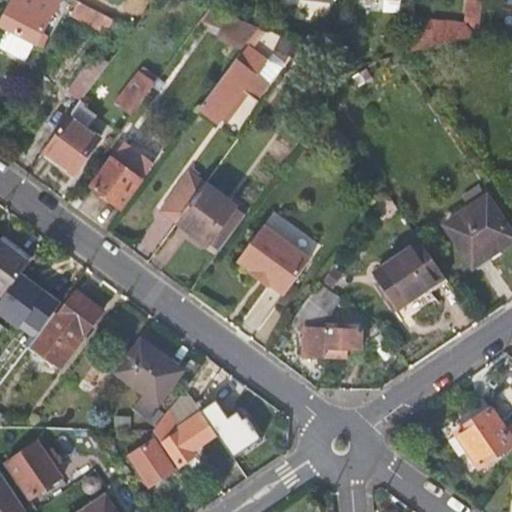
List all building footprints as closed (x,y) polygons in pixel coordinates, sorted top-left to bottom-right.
[(58,0),(16,0),(17,1),(3,27),(41,47),(47,36),(41,33),(58,0)] [(79,0),(79,1),(103,14),(109,0),(79,0)] [(107,32),(114,20),(103,14),(79,1),(72,14),(107,32)] [(432,45),(413,43),(411,62),(482,43),(487,4),(472,3),(468,38),(433,35),(432,45)] [(239,42),(248,23),(226,14),(219,33),(239,42)] [(261,60),(244,48),(236,59),(238,60),(202,107),(219,119),(241,90),(256,101),(269,84),(284,64),(268,52),(261,60)] [(67,92),(80,101),(82,99),(96,80),(100,75),(109,63),(96,53),(87,66),(67,92)] [(290,71),(279,86),(287,92),(297,76),(290,71)] [(128,114),(131,115),(153,86),(141,75),(121,101),(117,99),(102,119),(116,129),(128,114)] [(108,89),(96,80),(82,99),(94,107),(108,89)] [(99,138),(69,116),(39,157),(69,180),(99,138)] [(149,168),(120,147),(91,186),(119,207),(149,168)] [(205,184),(190,172),(161,211),(177,222),(205,184)] [(205,184),(177,222),(207,244),(209,241),(220,225),(233,209),(235,206),(205,184)] [(511,241),(511,232),(488,199),(447,227),(475,267),(511,241)] [(233,209),(220,225),(209,241),(221,250),(246,218),(233,209)] [(309,259),(263,225),(237,260),(251,270),(249,273),(267,286),(269,284),(283,294),(309,259)] [(0,294),(4,298),(30,263),(0,239),(0,294)] [(401,309),(445,278),(420,243),(376,273),(401,309)] [(334,267),(323,281),(333,289),(344,275),(334,267)] [(335,297),(318,284),(297,312),(314,325),(335,297)] [(60,317),(55,314),(32,344),(65,368),(105,314),(78,293),(60,317)] [(16,324),(0,311),(0,323),(11,332),(16,324)] [(11,332),(0,323),(0,364),(2,366),(27,332),(16,324),(11,332)] [(363,330),(302,328),(301,355),(347,356),(347,349),(363,349),(363,330)] [(141,340),(117,372),(145,393),(133,410),(147,421),(184,371),(141,340)] [(511,440),(491,409),(456,431),(479,465),(511,443),(511,440)] [(183,435),(168,413),(155,430),(182,467),(198,457),(194,452),(218,434),(208,418),(183,435)] [(177,470),(155,440),(129,457),(152,488),(177,470)] [(38,443),(6,465),(30,500),(62,479),(38,443)] [(0,470),(0,511),(23,511),(27,510),(0,470)] [(117,511),(107,495),(81,511),(117,511)]
